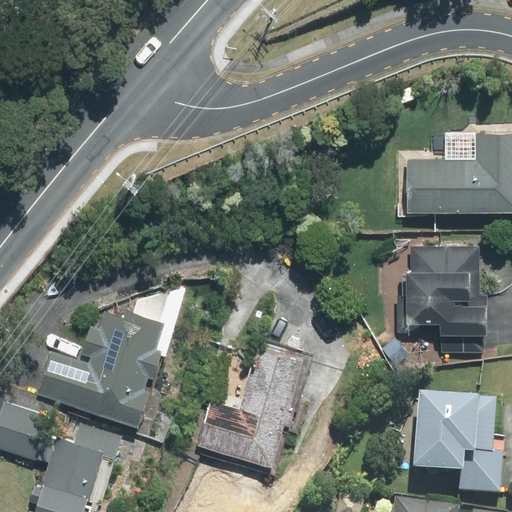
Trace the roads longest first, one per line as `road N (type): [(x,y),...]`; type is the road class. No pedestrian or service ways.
road 1 (residential): [(137,82),(167,100),(224,103),(284,92),(413,39),(457,30),(511,33)]
road 2 (secondary): [(137,82),(0,251)]
